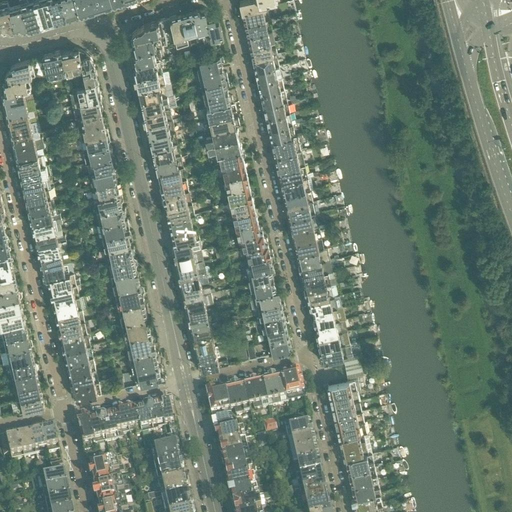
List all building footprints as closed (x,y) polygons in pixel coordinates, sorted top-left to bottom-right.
[(0,19),(3,28),(3,30),(7,28),(10,30),(10,31),(11,30),(16,29),(10,7),(8,0),(5,1),(4,0),(2,1),(1,2),(0,2),(0,19)] [(20,0),(21,3),(29,28),(29,30),(30,29),(30,30),(35,28),(34,28),(42,26),(34,0),(29,2),(28,0),(20,0)] [(34,0),(42,26),(43,25),(43,26),(47,25),(47,24),(55,22),(47,0),(34,0)] [(47,0),(55,22),(68,18),(62,0),(47,0)] [(62,0),(68,18),(81,14),(76,0),(62,0)] [(76,0),(81,14),(98,9),(94,0),(76,0)] [(94,0),(98,9),(114,4),(112,0),(94,0)] [(244,0),(240,1),(242,11),(266,6),(265,0),(260,1),(259,0),(244,0)] [(21,3),(10,7),(16,29),(20,27),(23,29),(23,30),(24,30),(24,29),(29,28),(21,3)] [(271,16),(279,14),(277,4),(269,5),(271,16)] [(243,11),(245,23),(269,18),(266,6),(242,11),(243,11)] [(193,9),(182,13),(188,38),(199,35),(193,11),(193,9)] [(199,9),(193,11),(199,35),(204,34),(206,40),(212,38),(206,15),(205,10),(201,11),(201,10),(199,9)] [(182,13),(170,16),(173,29),(177,47),(189,44),(188,38),(182,13)] [(212,13),(206,15),(212,38),(213,43),(225,40),(221,26),(219,21),(219,20),(215,16),(215,15),(214,15),(212,14),(212,13)] [(132,34),(134,40),(159,34),(165,33),(164,31),(173,29),(170,16),(144,24),(141,27),(137,28),(136,29),(133,33),(133,32),(132,33),(132,34)] [(245,23),(248,35),(272,30),(269,18),(245,23)] [(275,41),(272,30),(248,35),(251,47),(275,41)] [(132,46),(134,53),(162,47),(162,46),(159,34),(134,40),(134,44),(132,46)] [(251,47),(253,59),(276,54),(277,54),(275,41),(251,47)] [(62,53),(65,72),(67,79),(79,76),(78,73),(84,72),(83,69),(78,49),(76,48),(76,47),(75,48),(73,50),(72,50),(62,53)] [(133,59),(134,65),(161,59),(165,58),(162,47),(134,53),(135,57),(133,59)] [(79,49),(78,49),(83,69),(84,72),(85,78),(86,83),(98,80),(97,75),(95,68),(94,63),(90,56),(86,52),(79,49)] [(43,55),(47,71),(49,82),(61,79),(60,73),(65,72),(62,53),(61,50),(54,51),(54,52),(43,55)] [(253,59),(256,70),(279,65),(276,54),(253,59)] [(6,73),(8,80),(32,74),(30,66),(33,65),(35,74),(47,71),(43,55),(32,58),(18,62),(16,63),(15,63),(13,64),(12,66),(12,65),(11,66),(12,69),(9,70),(9,69),(9,70),(7,73),(6,73)] [(196,60),(199,72),(223,67),(222,64),(222,63),(224,62),(223,55),(196,60)] [(133,71),(134,77),(163,71),(161,59),(134,65),(135,69),(133,71)] [(256,70),(259,82),(281,77),(279,65),(256,70)] [(202,84),(202,85),(228,79),(227,72),(226,72),(224,71),(223,67),(199,72),(200,78),(202,84)] [(138,82),(139,89),(165,83),(168,82),(171,82),(169,70),(163,71),(134,77),(136,82),(138,82)] [(6,88),(7,93),(29,88),(35,87),(34,82),(27,84),(26,76),(32,75),(32,74),(8,80),(4,81),(4,82),(3,83),(3,84),(4,87),(3,87),(4,87),(6,88)] [(259,82),(261,94),(284,89),(281,77),(259,82)] [(203,90),(205,96),(228,91),(227,87),(228,87),(229,85),(230,85),(228,79),(202,85),(203,90)] [(100,90),(98,80),(86,83),(87,85),(83,86),(72,89),(75,105),(99,99),(102,98),(100,90)] [(140,101),(142,101),(168,95),(175,93),(173,93),(171,82),(168,82),(165,83),(139,89),(140,93),(138,93),(140,101)] [(3,93),(5,105),(10,104),(10,103),(18,101),(18,103),(27,101),(26,100),(34,98),(33,93),(30,94),(29,88),(7,93),(3,93)] [(261,94),(264,105),(287,100),(284,89),(261,94)] [(210,101),(211,106),(234,102),(232,95),(230,94),(229,94),(228,91),(205,96),(206,102),(210,101)] [(168,95),(142,101),(143,105),(141,107),(142,111),(143,111),(144,112),(170,106),(177,105),(175,93),(168,95)] [(8,116),(34,110),(36,109),(34,98),(26,100),(27,101),(18,103),(18,101),(10,103),(10,104),(5,105),(6,108),(8,115),(8,116)] [(100,103),(99,99),(75,105),(73,105),(75,117),(102,111),(103,109),(102,104),(100,103)] [(264,105),(267,117),(289,112),(287,100),(264,105)] [(202,121),(233,114),(233,111),(236,110),(235,102),(234,102),(211,106),(207,107),(207,108),(202,109),(205,120),(202,121)] [(145,123),(147,124),(173,118),(171,112),(172,112),(170,107),(170,106),(144,112),(145,112),(146,116),(144,119),(145,123)] [(10,123),(10,127),(15,126),(15,125),(23,123),(23,126),(32,124),(31,123),(40,121),(39,120),(37,115),(35,116),(34,110),(8,116),(10,123)] [(103,115),(102,111),(75,117),(77,122),(78,128),(78,129),(104,122),(106,120),(105,116),(103,115)] [(267,117),(269,128),(292,123),(289,112),(267,117)] [(213,131),(236,126),(240,125),(240,124),(238,117),(234,118),(233,114),(202,121),(203,126),(211,124),(213,131)] [(148,135),(149,135),(176,129),(182,128),(181,121),(178,121),(177,117),(173,118),(147,124),(148,124),(149,128),(147,130),(148,135)] [(13,137),(13,138),(39,132),(39,131),(42,131),(40,125),(40,121),(31,123),(32,124),(23,126),(23,123),(15,125),(15,126),(10,127),(11,130),(13,137)] [(105,126),(104,122),(78,129),(79,134),(80,134),(81,140),(109,134),(107,127),(105,126)] [(269,128),(272,140),(294,135),(292,123),(269,128)] [(206,138),(207,144),(239,137),(238,132),(238,131),(238,128),(236,127),(236,126),(213,131),(214,136),(206,138)] [(151,146),(153,147),(178,141),(177,136),(177,135),(176,129),(149,135),(150,136),(151,140),(149,142),(150,146),(151,146)] [(13,138),(15,149),(20,148),(20,147),(28,145),(29,147),(37,145),(36,144),(44,143),(43,137),(40,137),(39,132),(13,138)] [(110,140),(109,134),(81,140),(83,146),(82,146),(83,151),(110,145),(109,142),(110,140)] [(273,147),(275,156),(301,150),(298,137),(295,137),(294,135),(272,140),(272,141),(272,143),(273,147)] [(218,154),(220,154),(241,149),(241,147),(242,147),(241,143),(240,142),(239,137),(207,144),(209,151),(216,149),(218,154)] [(153,158),(156,159),(181,153),(179,141),(178,141),(153,147),(154,151),(152,153),(153,158)] [(15,149),(18,160),(43,154),(44,154),(43,148),(45,147),(44,143),(36,144),(37,145),(29,147),(28,145),(20,147),(20,148),(15,149)] [(110,145),(83,151),(86,164),(87,163),(113,157),(112,157),(112,153),(113,151),(112,147),(110,145)] [(220,154),(223,166),(244,161),(243,157),(244,157),(245,155),(246,155),(244,149),(245,148),(244,148),(241,149),(220,154)] [(279,169),(279,171),(305,165),(301,150),(275,156),(277,164),(278,169),(279,169)] [(155,165),(156,172),(184,166),(181,153),(156,159),(157,163),(155,165)] [(18,160),(20,171),(46,165),(43,154),(18,160)] [(115,158),(113,157),(87,163),(90,175),(115,169),(114,165),(116,163),(115,158)] [(223,166),(225,177),(247,172),(244,161),(223,166)] [(20,171),(23,181),(29,180),(29,179),(37,177),(37,179),(46,177),(45,176),(48,175),(53,174),(50,164),(46,165),(20,171)] [(279,171),(282,183),(307,177),(305,165),(279,171)] [(161,179),(162,183),(187,178),(184,166),(156,172),(158,178),(160,179),(161,179)] [(117,177),(115,169),(90,175),(93,186),(118,181),(117,177)] [(225,177),(228,189),(250,184),(247,172),(225,177)] [(23,181),(25,192),(51,186),(48,175),(45,176),(46,177),(37,179),(37,177),(29,179),(29,180),(23,181)] [(282,183),(284,194),(310,189),(313,188),(310,176),(307,177),(282,183)] [(164,195),(164,196),(190,190),(187,178),(162,183),(161,183),(161,184),(160,186),(161,190),(163,191),(163,192),(164,192),(164,195)] [(118,184),(118,181),(93,186),(94,192),(92,192),(94,199),(121,192),(122,190),(123,190),(122,186),(121,186),(119,185),(119,184),(118,184)] [(228,189),(231,202),(253,197),(252,196),(254,192),(251,190),(250,184),(228,189)] [(25,192),(28,202),(35,200),(35,199),(42,198),(42,200),(51,198),(51,197),(53,197),(51,186),(25,192)] [(284,194),(287,206),(313,201),(310,189),(284,194)] [(166,203),(167,208),(192,202),(190,190),(164,196),(162,198),(163,202),(164,202),(166,203),(166,204),(166,203)] [(122,192),(121,192),(94,199),(97,211),(123,205),(122,201),(123,199),(122,192)] [(28,202),(30,213),(51,208),(56,207),(53,197),(51,197),(51,198),(42,200),(42,198),(35,199),(35,200),(28,202)] [(231,202),(233,214),(255,209),(253,197),(231,202)] [(287,206),(290,218),(315,212),(313,201),(287,206)] [(167,219),(169,220),(195,214),(192,202),(167,208),(168,212),(166,214),(167,219)] [(125,207),(123,205),(97,211),(100,224),(125,218),(124,214),(125,214),(125,213),(126,211),(125,207)] [(30,213),(33,224),(37,223),(37,222),(45,220),(46,223),(54,221),(53,220),(61,218),(60,212),(58,212),(57,207),(56,207),(51,208),(30,213)] [(233,214),(236,226),(258,220),(255,209),(233,214)] [(290,218),(293,230),(318,224),(315,212),(290,218)] [(170,231),(172,232),(198,226),(195,214),(169,220),(170,220),(171,224),(169,227),(170,231)] [(33,224),(35,235),(62,229),(60,223),(62,223),(61,218),(53,220),(54,221),(46,223),(45,220),(37,222),(37,223),(33,224)] [(128,218),(125,218),(100,224),(103,237),(130,231),(128,218)] [(236,226),(239,237),(263,232),(262,226),(261,226),(259,224),(258,220),(236,226)] [(293,230),(295,242),(321,236),(319,228),(327,227),(326,223),(318,224),(293,230)] [(173,245),(199,239),(201,238),(198,226),(172,232),(172,233),(173,232),(174,236),(173,236),(172,239),(173,245)] [(35,235),(38,246),(42,245),(42,244),(50,242),(51,245),(59,243),(58,242),(66,240),(65,234),(63,234),(62,229),(35,235)] [(132,239),(130,231),(103,237),(105,250),(131,243),(130,240),(132,239)] [(241,237),(244,249),(269,243),(267,237),(265,236),(265,235),(264,236),(263,232),(239,237),(239,238),(241,237)] [(295,242),(298,254),(323,249),(324,249),(321,236),(295,242)] [(173,245),(175,255),(202,249),(202,248),(202,246),(201,241),(200,240),(199,239),(173,245)] [(38,246),(40,257),(67,251),(65,245),(67,244),(66,240),(58,242),(59,243),(51,245),(50,242),(42,244),(42,245),(38,246)] [(0,256),(5,255),(5,254),(11,253),(10,249),(9,249),(8,242),(0,243),(0,256)] [(132,243),(131,243),(105,250),(108,263),(135,257),(134,256),(133,252),(133,251),(134,249),(135,249),(134,245),(133,245),(132,243)] [(247,253),(249,260),(274,254),(272,248),(270,247),(269,247),(269,243),(244,249),(240,250),(242,255),(247,253)] [(202,249),(175,255),(178,266),(204,260),(203,255),(203,254),(210,253),(209,248),(208,248),(202,249)] [(298,254),(301,266),(325,260),(323,249),(298,254)] [(40,257),(42,268),(71,261),(70,256),(68,257),(67,251),(40,257)] [(0,266),(13,263),(11,256),(11,253),(5,254),(5,255),(0,256),(0,266)] [(247,261),(249,267),(246,267),(247,273),(250,272),(274,267),(273,263),(275,260),(274,254),(249,260),(247,261)] [(136,258),(135,257),(108,263),(110,270),(106,271),(108,276),(111,275),(138,269),(137,269),(136,265),(136,264),(137,262),(138,262),(137,258),(136,258)] [(301,266),(303,278),(328,272),(333,271),(331,259),(325,260),(301,266)] [(204,260),(178,266),(180,277),(206,271),(210,270),(210,268),(209,266),(208,265),(205,265),(204,260)] [(42,268),(45,279),(74,272),(71,261),(42,268)] [(0,277),(3,277),(3,278),(10,277),(10,276),(16,275),(15,271),(14,271),(13,263),(0,266),(0,277)] [(247,273),(250,284),(274,278),(273,275),(274,275),(274,274),(275,273),(274,267),(250,272),(247,273)] [(139,270),(138,269),(111,275),(115,291),(141,285),(139,277),(140,275),(141,275),(139,270)] [(180,277),(183,288),(201,283),(200,278),(208,277),(206,271),(180,277)] [(303,278),(306,289),(337,282),(336,278),(336,276),(334,271),(333,271),(328,272),(303,278)] [(51,290),(77,284),(81,283),(79,277),(75,278),(74,272),(45,279),(46,285),(47,285),(49,286),(49,287),(50,286),(51,290)] [(0,289),(18,286),(16,278),(16,275),(10,276),(10,277),(3,278),(3,277),(0,277),(0,289)] [(256,289),(257,295),(279,290),(278,284),(277,284),(276,283),(275,282),(274,278),(250,284),(251,290),(256,289)] [(337,282),(306,289),(309,302),(338,295),(336,288),(335,283),(337,283),(337,282)] [(210,286),(202,288),(201,283),(183,288),(185,298),(211,292),(215,292),(214,288),(211,289),(210,286)] [(53,298),(54,302),(80,296),(77,284),(51,290),(50,292),(49,292),(50,297),(51,297),(53,298)] [(143,286),(141,285),(115,291),(119,307),(144,301),(143,293),(144,291),(143,286)] [(0,289),(0,302),(21,298),(21,297),(22,295),(23,295),(22,291),(21,291),(19,289),(19,290),(18,286),(0,289)] [(257,301),(258,307),(284,301),(283,295),(282,295),(280,293),(279,290),(257,295),(250,297),(251,302),(257,301)] [(211,292),(185,298),(187,308),(206,304),(214,302),(211,292)] [(57,314),(82,308),(88,307),(87,304),(89,302),(86,300),(85,295),(80,296),(54,302),(53,302),(54,302),(52,304),(53,309),(55,310),(56,310),(57,314)] [(309,302),(310,308),(311,308),(312,309),(313,309),(314,313),(342,307),(340,295),(338,295),(309,302)] [(0,302),(0,314),(23,309),(22,302),(21,298),(0,302)] [(144,301),(119,307),(122,323),(149,317),(148,317),(146,310),(147,310),(147,309),(148,307),(147,303),(145,301),(144,301)] [(258,307),(261,318),(284,313),(284,309),(285,307),(286,307),(284,301),(258,307)] [(187,308),(190,319),(195,318),(196,319),(202,318),(201,315),(208,314),(208,315),(217,313),(224,312),(223,309),(217,310),(216,307),(207,309),(206,304),(187,308)] [(313,319),(314,324),(316,325),(340,320),(345,319),(342,307),(314,313),(314,317),(313,319)] [(59,326),(59,327),(85,320),(82,308),(57,314),(56,314),(56,315),(55,317),(56,321),(58,322),(59,322),(60,326),(59,326)] [(0,327),(1,327),(26,322),(26,321),(24,313),(23,309),(0,314),(0,327)] [(190,319),(192,330),(211,325),(210,320),(218,318),(217,313),(208,315),(208,314),(201,315),(202,318),(196,319),(195,318),(190,319)] [(260,331),(263,330),(287,325),(286,321),(287,321),(288,319),(287,314),(285,313),(284,313),(261,318),(262,326),(259,326),(260,331)] [(150,318),(149,317),(122,323),(126,339),(152,333),(150,325),(151,323),(152,323),(151,318),(150,318)] [(62,334),(63,339),(88,333),(85,320),(59,327),(58,329),(59,333),(61,334),(61,335),(62,334)] [(316,331),(317,337),(342,331),(340,320),(316,325),(317,329),(316,329),(317,329),(316,331)] [(1,327),(4,339),(29,333),(31,331),(30,327),(27,325),(26,322),(1,327)] [(192,330),(195,340),(200,339),(201,340),(206,339),(206,336),(213,334),(213,336),(227,333),(226,329),(221,331),(221,328),(212,330),(211,325),(192,330)] [(263,330),(266,343),(290,337),(289,333),(290,333),(291,331),(290,326),(288,325),(287,325),(263,330)] [(318,340),(320,349),(345,343),(342,331),(317,337),(318,340)] [(4,339),(6,351),(31,345),(32,345),(30,337),(29,333),(4,339)] [(65,350),(91,344),(88,333),(63,339),(64,342),(63,342),(63,343),(62,345),(63,349),(65,350)] [(154,334),(152,333),(126,339),(130,355),(156,349),(155,349),(154,341),(155,339),(154,334)] [(195,340),(197,350),(215,346),(214,341),(223,339),(222,336),(228,335),(227,333),(213,336),(213,334),(206,336),(206,339),(201,340),(200,339),(195,340)] [(290,337),(266,343),(269,355),(290,350),(292,346),(290,337)] [(320,349),(323,361),(332,359),(334,359),(339,358),(348,356),(353,354),(350,342),(345,343),(320,349)] [(68,362),(93,356),(91,344),(65,350),(65,351),(66,350),(66,354),(65,356),(64,357),(65,361),(66,361),(68,362)] [(6,351),(9,364),(35,358),(33,349),(32,349),(31,345),(6,351)] [(197,350),(199,360),(205,359),(205,360),(211,358),(210,356),(217,354),(218,356),(226,354),(225,348),(216,350),(215,346),(197,350)] [(253,346),(247,347),(250,359),(255,357),(253,346)] [(158,350),(156,349),(130,355),(133,371),(160,365),(159,365),(157,357),(158,357),(159,355),(158,350)] [(205,359),(199,360),(201,370),(226,365),(225,360),(228,359),(226,354),(218,356),(217,354),(210,356),(211,358),(205,360),(205,359)] [(343,357),(348,378),(363,375),(359,354),(343,357)] [(70,374),(71,374),(96,369),(93,356),(68,362),(69,366),(68,366),(67,369),(68,373),(70,374)] [(9,364),(12,376),(37,370),(37,369),(38,369),(39,367),(38,363),(36,361),(35,361),(35,358),(9,364)] [(161,367),(160,365),(133,371),(136,385),(166,378),(165,374),(163,372),(162,367),(161,367)] [(74,386),(74,387),(99,381),(96,369),(71,374),(72,378),(71,378),(71,379),(70,381),(71,385),(73,386),(73,387),(74,386)] [(12,376),(15,388),(40,382),(40,381),(40,379),(39,373),(38,373),(37,370),(12,376)] [(292,372),(282,375),(288,402),(294,401),(300,399),(300,400),(306,398),(300,370),(298,370),(297,370),(294,370),(293,372),(292,372)] [(263,379),(269,407),(273,406),(288,403),(288,402),(282,375),(281,375),(278,375),(275,377),(274,377),(274,376),(269,377),(269,378),(266,378),(263,379)] [(245,382),(244,383),(249,406),(253,405),(254,410),(269,407),(263,379),(263,380),(262,379),(261,379),(260,378),(258,379),(257,380),(256,381),(256,380),(250,382),(249,382),(248,381),(245,382)] [(330,396),(331,396),(358,389),(355,379),(328,385),(330,396)] [(99,381),(74,387),(75,390),(74,391),(73,393),(73,397),(74,397),(76,398),(76,399),(102,393),(99,381)] [(17,399),(43,394),(43,393),(41,385),(40,382),(15,388),(17,399)] [(229,386),(226,388),(230,410),(235,409),(236,416),(238,416),(238,414),(250,411),(249,406),(244,383),(243,383),(243,384),(240,384),(237,385),(232,386),(231,387),(229,386)] [(206,392),(211,414),(230,410),(226,388),(225,388),(214,390),(213,390),(212,389),(209,390),(208,391),(206,392)] [(331,396),(333,406),(360,400),(358,389),(331,396)] [(17,399),(20,411),(46,406),(46,405),(47,403),(48,403),(47,399),(46,399),(44,397),(43,394),(17,399)] [(159,402),(165,426),(169,426),(170,432),(170,433),(171,435),(167,436),(168,443),(181,441),(178,430),(173,406),(172,406),(172,404),(171,399),(169,399),(168,398),(161,400),(159,402)] [(335,417),(336,417),(363,411),(360,400),(333,406),(335,417)] [(152,406),(149,407),(154,431),(159,430),(158,428),(165,427),(165,426),(159,402),(152,404),(152,406)] [(130,407),(124,408),(130,433),(136,431),(136,435),(142,433),(137,409),(133,410),(132,409),(130,407)] [(149,407),(137,409),(142,433),(154,431),(149,407)] [(117,414),(113,415),(119,439),(124,438),(123,434),(130,433),(124,408),(118,410),(117,412),(117,414)] [(211,414),(215,432),(234,428),(233,423),(230,410),(211,414)] [(336,417),(338,427),(365,421),(363,411),(336,417)] [(113,415),(101,417),(107,442),(119,439),(113,415)] [(97,416),(89,418),(95,444),(107,442),(101,417),(97,418),(97,416)] [(95,444),(89,418),(87,417),(79,419),(78,421),(79,428),(85,452),(87,462),(99,459),(95,444)] [(263,422),(266,433),(277,430),(275,419),(263,422)] [(338,427),(340,438),(365,432),(367,432),(365,421),(338,427)] [(286,429),(288,441),(313,435),(314,433),(313,429),(311,428),(310,424),(306,424),(286,429)] [(42,429),(48,453),(60,451),(54,426),(51,425),(48,426),(46,428),(42,429)] [(220,444),(221,444),(246,438),(243,426),(238,427),(234,428),(215,432),(218,443),(218,442),(220,444)] [(36,456),(48,453),(42,429),(40,428),(40,427),(36,428),(36,429),(35,431),(31,431),(36,456)] [(25,458),(36,456),(31,431),(31,432),(29,431),(28,430),(25,431),(25,432),(23,433),(20,434),(25,458)] [(340,438),(342,448),(367,443),(365,432),(340,438)] [(12,462),(25,458),(20,434),(19,434),(17,433),(13,434),(11,436),(0,439),(4,457),(11,455),(12,462)] [(288,441),(291,453),(316,447),(317,445),(316,441),(315,441),(314,440),(313,436),(313,435),(288,441)] [(223,456),(248,450),(246,438),(221,444),(222,448),(221,448),(220,450),(220,454),(221,454),(223,455),(223,456)] [(151,449),(155,466),(181,460),(179,453),(181,452),(182,450),(183,450),(181,443),(151,449)] [(342,448),(345,459),(369,453),(367,443),(342,448)] [(291,453),(294,464),(318,459),(319,457),(320,457),(319,453),(318,453),(316,452),(315,447),(316,447),(291,453)] [(224,468),(226,468),(251,462),(248,450),(223,456),(224,459),(222,460),(224,468)] [(350,471),(349,472),(375,465),(375,464),(372,453),(369,453),(345,459),(346,465),(347,465),(349,466),(350,471)] [(95,484),(121,478),(120,473),(124,472),(123,466),(119,467),(119,465),(117,458),(115,458),(110,459),(90,464),(92,471),(89,472),(90,477),(93,477),(95,484)] [(294,464),(297,476),(323,471),(321,464),(319,463),(318,459),(294,464)] [(155,466),(158,482),(184,476),(183,469),(184,466),(183,461),(181,460),(155,466)] [(229,478),(229,479),(254,473),(257,472),(255,465),(252,466),(251,462),(226,468),(227,472),(226,474),(225,474),(226,477),(228,478),(229,478)] [(65,473),(63,464),(51,467),(53,476),(54,476),(65,473)] [(353,484),(352,484),(378,478),(375,465),(349,472),(349,474),(348,474),(349,478),(351,479),(353,484)] [(297,476),(300,489),(314,486),(315,490),(324,488),(322,479),(325,479),(323,471),(297,476)] [(54,476),(53,476),(41,479),(32,481),(34,492),(43,490),(68,484),(65,473),(54,476)] [(228,485),(229,491),(256,485),(254,473),(229,479),(230,483),(229,483),(228,485)] [(156,500),(162,498),(188,492),(186,485),(188,482),(187,478),(184,476),(158,482),(160,491),(154,492),(155,494),(156,500)] [(100,504),(126,498),(125,493),(129,492),(128,486),(124,487),(124,485),(123,485),(121,478),(95,484),(97,491),(94,492),(95,498),(98,497),(100,504)] [(354,492),(355,497),(380,491),(381,491),(378,478),(352,484),(351,487),(352,491),(354,492)] [(43,490),(46,502),(70,496),(68,484),(43,490)] [(231,501),(233,502),(259,496),(256,485),(229,491),(231,501)] [(300,489),(304,507),(330,501),(328,493),(326,493),(324,488),(315,490),(314,486),(300,489)] [(162,498),(165,511),(175,511),(192,508),(190,501),(192,501),(190,491),(188,492),(162,498)] [(357,510),(381,505),(383,504),(380,491),(355,497),(353,497),(354,497),(352,498),(353,502),(355,502),(357,510)] [(242,511),(261,508),(265,507),(264,501),(271,499),(269,494),(259,496),(233,502),(234,502),(235,507),(233,509),(233,511),(242,511)] [(46,502),(47,511),(52,511),(73,508),(70,496),(46,502)] [(133,511),(132,507),(128,508),(126,498),(100,504),(99,504),(101,511),(98,511),(133,511)] [(329,511),(329,509),(332,509),(330,501),(304,507),(304,511),(329,511)]
